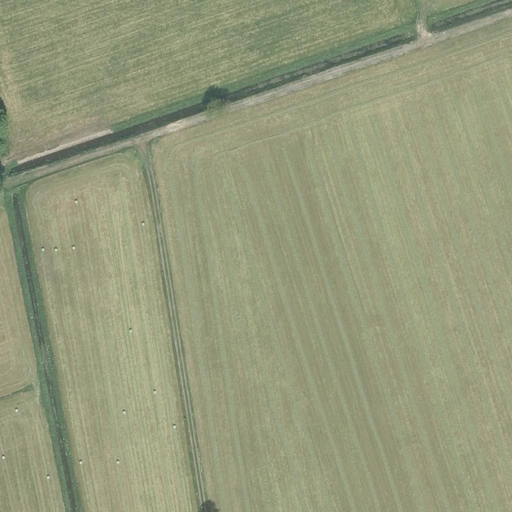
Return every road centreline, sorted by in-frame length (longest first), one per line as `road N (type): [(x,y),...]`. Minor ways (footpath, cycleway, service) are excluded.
road 1 (track): [(0,186),(511,13)]
road 2 (track): [(141,140),(201,511)]
